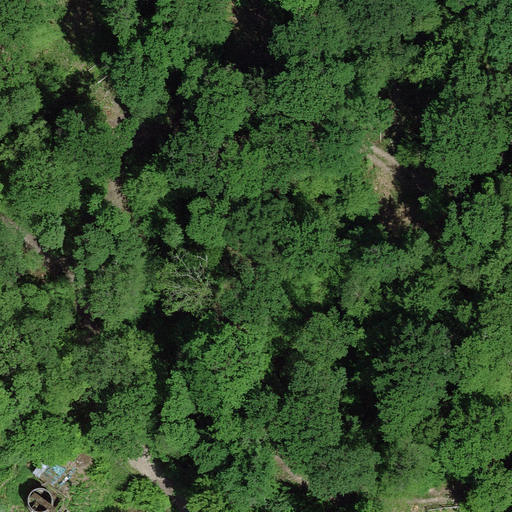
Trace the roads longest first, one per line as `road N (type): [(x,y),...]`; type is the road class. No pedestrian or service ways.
road 1 (track): [(0,217),(71,281),(103,362)]
road 2 (track): [(193,511),(146,461),(103,362)]
